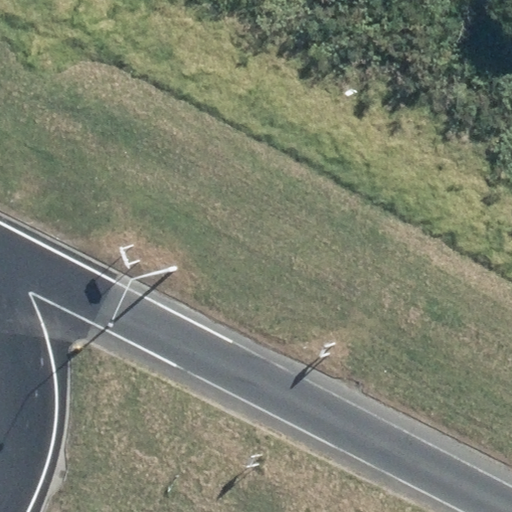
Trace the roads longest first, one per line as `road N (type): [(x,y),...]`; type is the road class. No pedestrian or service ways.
road 1 (secondary): [(0,261),(69,284),(505,511)]
road 2 (secondary): [(0,315),(11,344),(16,415),(0,477)]
